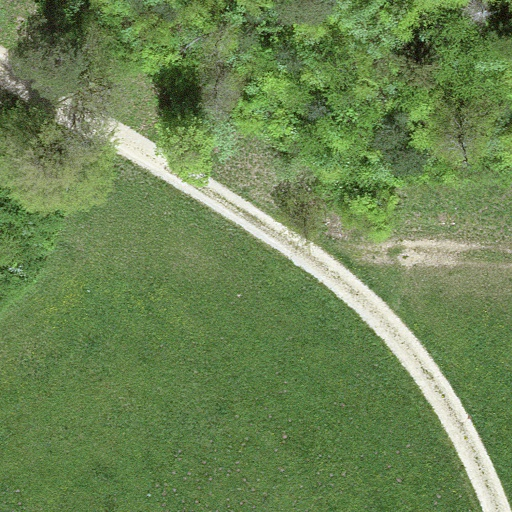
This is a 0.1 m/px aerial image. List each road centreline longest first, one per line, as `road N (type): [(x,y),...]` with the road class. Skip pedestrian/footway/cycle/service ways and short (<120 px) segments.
road 1 (track): [(0,63),(335,269)]
road 2 (track): [(335,269),(416,357),(464,438),(493,511)]
road 3 (track): [(335,269),(424,242),(511,250)]
